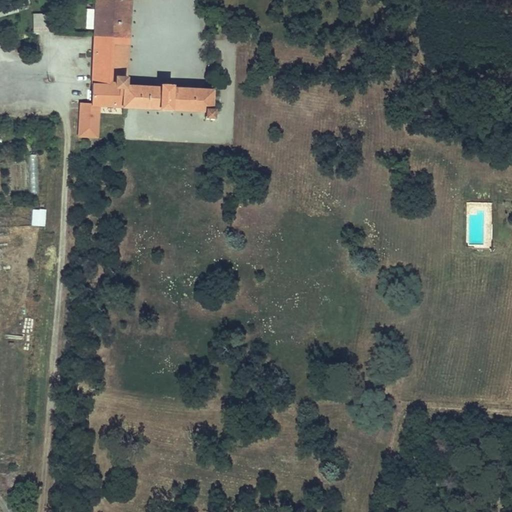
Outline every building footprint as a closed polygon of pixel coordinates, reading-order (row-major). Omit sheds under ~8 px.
[(129,37),(130,0),(94,0),(93,35),(129,37)] [(2,4),(5,13),(16,10),(13,1),(10,2),(2,4)] [(52,14),(32,14),(33,30),(52,30),(52,14)] [(93,35),(92,45),(128,47),(129,37),(93,35)] [(127,84),(128,47),(92,45),(90,104),(100,105),(202,110),(202,118),(212,119),(212,108),(210,106),(211,88),(208,88),(127,84)] [(100,105),(90,104),(78,104),(76,138),(98,139),(100,105)] [(176,217),(180,152),(153,150),(151,176),(127,175),(126,188),(151,189),(149,215),(176,217)] [(46,209),(32,208),(31,225),(45,226),(46,209)]
